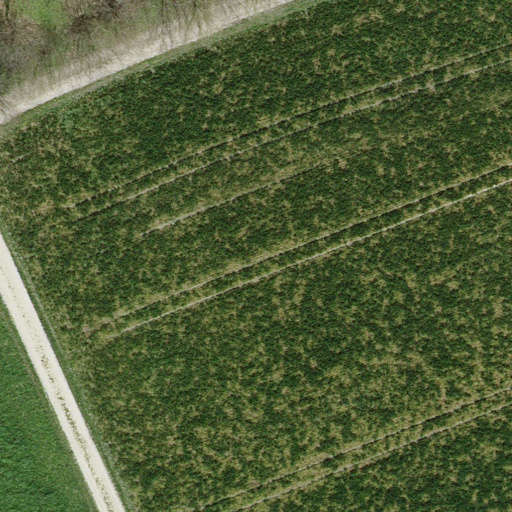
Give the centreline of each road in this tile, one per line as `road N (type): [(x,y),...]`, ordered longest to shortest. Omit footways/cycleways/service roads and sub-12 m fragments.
road 1 (track): [(334,0),(0,129)]
road 2 (track): [(105,511),(0,279)]
